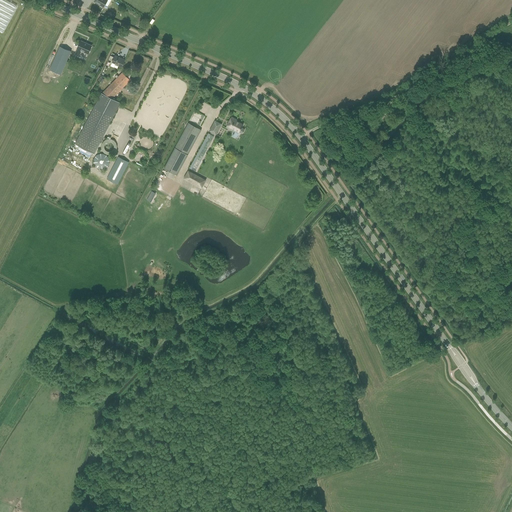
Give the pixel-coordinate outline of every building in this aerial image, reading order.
[(92,46),(81,41),(75,54),(79,56),(81,51),(88,54),(92,46)] [(52,65),(50,70),(61,75),(63,70),(71,51),(60,47),(52,65)] [(125,60),(115,56),(111,65),(114,66),(115,64),(122,67),(125,60)] [(122,73),(102,93),(75,144),(94,154),(121,103),(112,98),(130,80),(122,73)] [(231,117),(225,127),(233,131),(234,129),(235,130),(233,136),(236,138),(239,132),(242,134),(244,129),(241,128),(243,124),(236,121),(237,120),(231,117)] [(209,131),(216,134),(221,124),(215,120),(209,131)] [(201,130),(188,123),(163,168),(177,175),(201,130)] [(95,167),(108,167),(109,154),(96,154),(95,167)] [(119,157),(107,179),(116,184),(128,162),(119,157)] [(183,179),(201,188),(205,181),(187,172),(183,179)]
